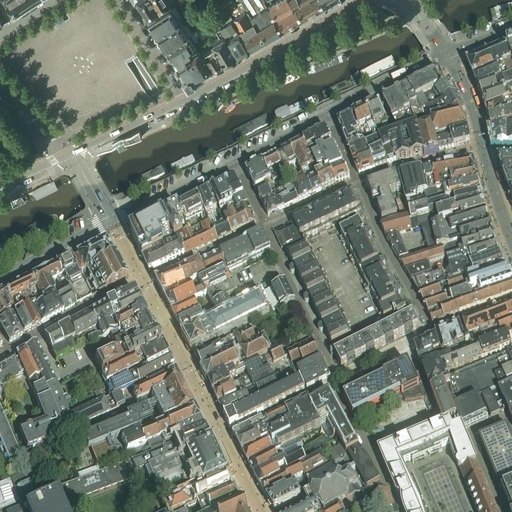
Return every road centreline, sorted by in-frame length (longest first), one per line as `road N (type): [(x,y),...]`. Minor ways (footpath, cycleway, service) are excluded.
road 1 (tertiary): [(364,0),(184,100)]
road 2 (residential): [(220,438),(141,281)]
road 3 (residential): [(335,380),(264,227)]
road 4 (residential): [(357,184),(428,330)]
road 5 (tertiary): [(111,223),(232,161)]
road 6 (residential): [(264,227),(141,281)]
road 7 (tertiary): [(328,114),(444,54)]
road 8 (residential): [(483,150),(357,184)]
road 9 (residential): [(335,380),(220,438)]
road 10 (tertiary): [(0,281),(111,223)]
road 11 (tertiary): [(184,100),(71,153)]
